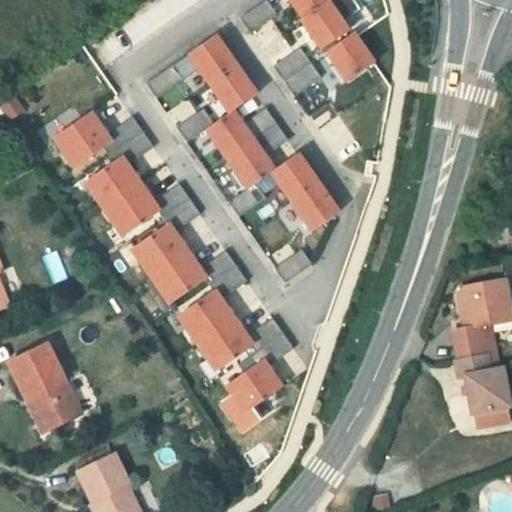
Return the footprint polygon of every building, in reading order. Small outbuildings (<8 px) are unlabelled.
[(270,0),(245,0),(235,7),(246,23),(273,4),(270,0)] [(308,0),(298,7),(296,9),(316,38),(343,20),(329,0),(308,0)] [(349,22),(322,41),(343,70),(369,51),(349,22)] [(184,43),(204,73),(231,54),(211,25),(184,43)] [(296,36),(269,55),(279,70),(307,51),(296,36)] [(307,51),(279,70),(290,86),(317,66),(307,51)] [(168,54),(141,73),(152,88),(179,69),(168,54)] [(231,54),(204,73),(225,102),(229,100),(252,84),(231,54)] [(0,88),(0,101),(9,116),(23,104),(9,82),(0,88)] [(261,97),(238,113),(249,130),(273,113),(261,97)] [(199,98),(172,117),(183,132),(202,119),(210,113),(199,98)] [(202,119),(223,148),(249,130),(238,113),(229,100),(225,102),(210,113),(202,119)] [(85,102),(53,125),(65,142),(60,145),(71,160),(107,135),(102,125),(85,102)] [(128,107),(102,125),(107,135),(112,141),(138,122),(128,107)] [(273,113),(249,130),(261,146),(284,129),(273,113)] [(138,122),(112,141),(116,147),(123,156),(149,137),(138,122)] [(249,130),(223,148),(243,178),(251,172),(266,162),(270,159),(261,146),(249,130)] [(270,159),(266,162),(287,191),(314,172),(293,143),(270,159)] [(123,156),(116,147),(84,169),(93,181),(88,184),(99,199),(136,174),(123,156)] [(243,178),(224,191),(235,206),(262,187),(251,172),(243,178)] [(314,172),(287,191),(308,221),(335,202),(314,172)] [(175,173),(149,192),(154,202),(158,208),(185,189),(175,173)] [(136,174),(99,199),(110,215),(114,212),(123,224),(154,202),(149,192),(136,174)] [(185,189),(158,208),(163,214),(170,222),(196,204),(185,189)] [(163,214),(131,236),(140,248),(135,251),(146,266),(183,240),(170,222),(163,214)] [(297,238),(270,257),(281,272),(308,253),(297,238)] [(183,240),(146,266),(157,282),(161,279),(170,291),(201,268),(196,259),(183,240)] [(222,240),(196,259),(201,268),(206,274),(233,255),(222,240)] [(233,255),(206,274),(210,280),(217,289),(243,271),(233,255)] [(0,299),(8,295),(0,279),(0,299)] [(217,289),(210,280),(178,302),(187,315),(182,318),(193,333),(230,307),(217,289)] [(478,340),(472,312),(498,306),(495,281),(453,291),(447,301),(452,319),(437,322),(446,363),(437,365),(442,389),(453,387),(459,417),(496,410),(485,360),(474,363),(469,342),(478,340)] [(243,325),(230,307),(193,333),(204,348),(208,345),(217,357),(241,340),(249,335),(243,325)] [(269,307),(243,325),(249,335),(241,340),(246,346),(279,322),(269,307)] [(246,346),(251,354),(259,349),(264,356),(290,337),(279,322),(246,346)] [(19,392),(27,389),(43,420),(75,403),(41,337),(2,357),(19,392)] [(251,354),(222,374),(233,390),(238,387),(246,399),(279,376),(264,356),(259,349),(251,354)] [(43,420),(27,389),(19,392),(35,424),(43,420)] [(73,466),(89,500),(93,498),(100,511),(137,511),(121,483),(126,479),(109,447),(73,466)] [(89,500),(81,505),(84,511),(100,511),(93,498),(89,500)]
